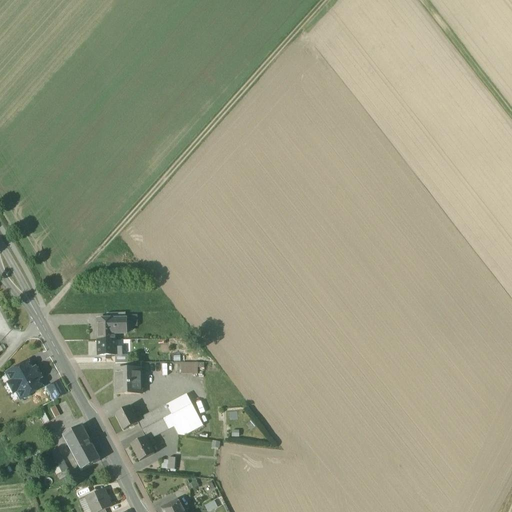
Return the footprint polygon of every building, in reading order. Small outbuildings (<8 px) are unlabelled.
[(125,316),(125,319),(126,319),(126,327),(137,327),(137,316),(125,316)] [(126,334),(126,327),(126,319),(125,319),(107,320),(103,320),(103,324),(98,324),(98,340),(115,340),(115,334),(126,334)] [(116,348),(115,340),(98,340),(98,356),(115,356),(122,356),(122,348),(116,348)] [(6,375),(20,399),(21,398),(25,399),(28,397),(29,394),(41,388),(36,380),(39,378),(34,369),(31,371),(27,363),(6,375)] [(181,375),(198,375),(198,364),(181,364),(181,375)] [(116,396),(141,396),(141,371),(127,371),(116,371),(116,396)] [(46,388),(53,401),(65,394),(58,382),(46,388)] [(186,396),(159,410),(164,420),(169,417),(174,427),(176,430),(188,424),(191,431),(202,426),(186,396)] [(51,410),(56,418),(61,415),(56,407),(51,410)] [(138,413),(134,415),(130,407),(115,415),(115,416),(124,431),(138,424),(138,423),(137,421),(141,419),(138,413)] [(141,431),(164,420),(159,410),(141,419),(137,421),(138,423),(138,424),(141,431)] [(41,415),(46,423),(50,421),(46,413),(41,415)] [(169,417),(164,420),(169,429),(174,427),(169,417)] [(151,438),(169,429),(164,420),(141,431),(145,438),(146,438),(147,440),(151,438)] [(188,424),(176,430),(179,435),(184,436),(202,427),(202,426),(191,431),(188,424)] [(71,453),(81,471),(100,461),(90,443),(81,426),(62,437),(71,453)] [(131,446),(139,462),(154,454),(150,446),(147,440),(146,438),(145,438),(131,446)] [(50,452),(61,473),(67,470),(55,449),(50,452)] [(97,474),(99,480),(109,475),(106,470),(97,474)] [(196,481),(186,486),(189,491),(199,486),(196,481)] [(92,511),(100,511),(105,510),(111,507),(103,490),(87,498),(87,499),(92,511)] [(8,496),(11,508),(20,506),(17,494),(8,496)] [(92,511),(87,499),(79,502),(83,511),(92,511)] [(161,508),(163,511),(183,511),(177,500),(161,508)] [(209,511),(218,508),(214,501),(204,506),(207,511),(209,511)]
